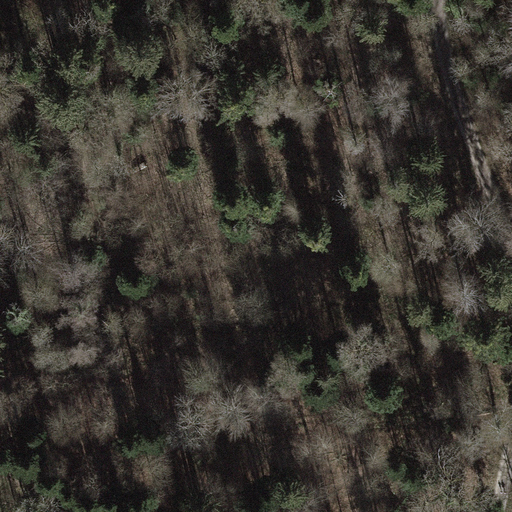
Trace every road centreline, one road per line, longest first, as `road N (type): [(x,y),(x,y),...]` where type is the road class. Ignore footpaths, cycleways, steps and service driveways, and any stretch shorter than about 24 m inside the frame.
road 1 (track): [(437,0),(444,54),(511,251)]
road 2 (track): [(231,142),(271,0)]
